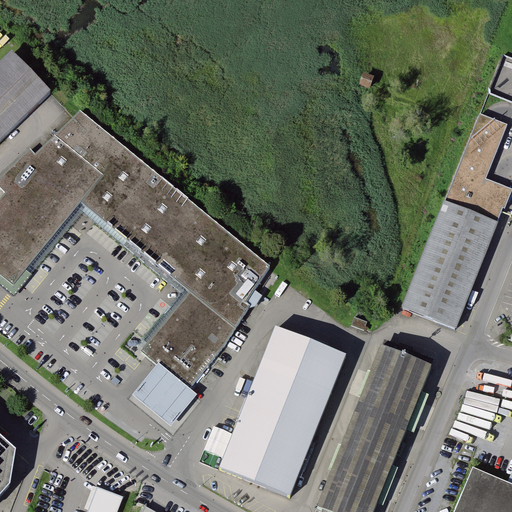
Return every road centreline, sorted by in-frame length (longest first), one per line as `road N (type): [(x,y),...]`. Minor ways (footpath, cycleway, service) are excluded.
road 1 (residential): [(401,511),(511,246)]
road 2 (primary): [(0,359),(67,414),(217,511)]
